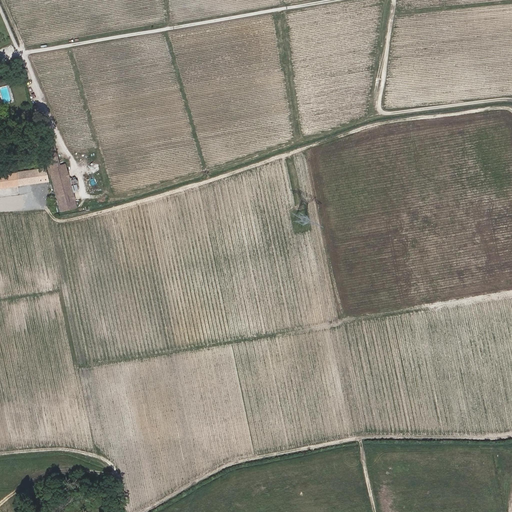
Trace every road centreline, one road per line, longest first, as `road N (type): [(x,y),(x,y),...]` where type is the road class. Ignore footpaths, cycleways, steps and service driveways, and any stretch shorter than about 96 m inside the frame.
road 1 (track): [(511,430),(358,434),(225,463),(140,511)]
road 2 (track): [(130,511),(128,491),(101,458),(77,449),(0,455)]
